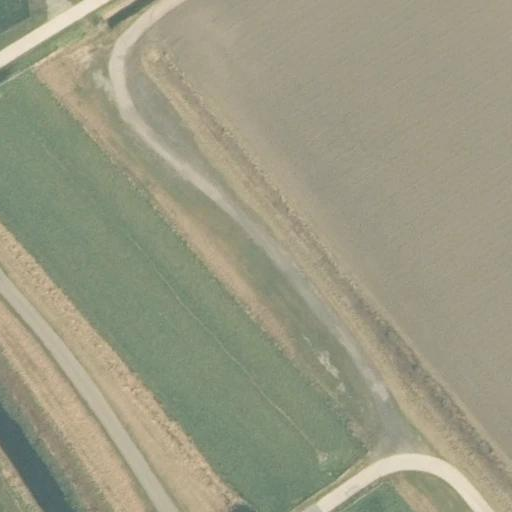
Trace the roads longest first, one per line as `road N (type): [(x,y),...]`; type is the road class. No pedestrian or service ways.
road 1 (track): [(395,461),(384,398),(339,329),(237,211),(128,110),(113,56),(171,0)]
road 2 (unclassified): [(164,511),(63,360),(0,284)]
